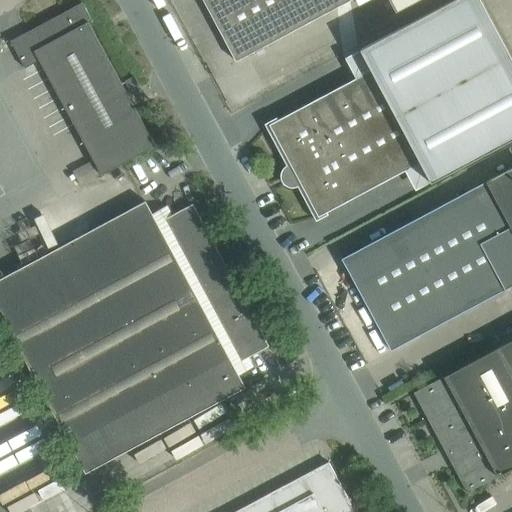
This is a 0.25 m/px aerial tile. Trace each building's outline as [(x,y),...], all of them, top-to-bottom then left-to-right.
[(349,0),(203,0),(236,61),(349,0)] [(452,0),(359,50),(371,71),(419,162),(430,183),(511,138),(511,61),(479,0),(452,0)] [(388,0),(395,12),(418,0),(388,0)] [(155,146),(135,110),(88,23),(91,22),(92,22),(82,2),(81,3),(81,4),(11,41),(11,40),(10,41),(24,67),(39,59),(101,175),(155,146)] [(269,125),(318,216),(419,162),(371,71),(269,125)] [(124,81),(129,91),(138,86),(133,76),(124,81)] [(511,167),(485,182),(511,232),(511,167)] [(511,285),(511,232),(485,182),(481,176),(466,184),(469,190),(394,230),(341,259),(390,350),(490,297),(492,301),(508,293),(505,289),(511,285)] [(0,314),(34,379),(231,276),(192,204),(164,219),(167,224),(159,228),(145,201),(0,278),(0,314)] [(245,387),(235,369),(231,361),(238,357),(241,361),(269,346),(231,276),(34,379),(85,473),(245,387)] [(511,468),(511,339),(413,393),(467,493),(511,468)] [(355,511),(352,507),(328,462),(234,511),(355,511)]
